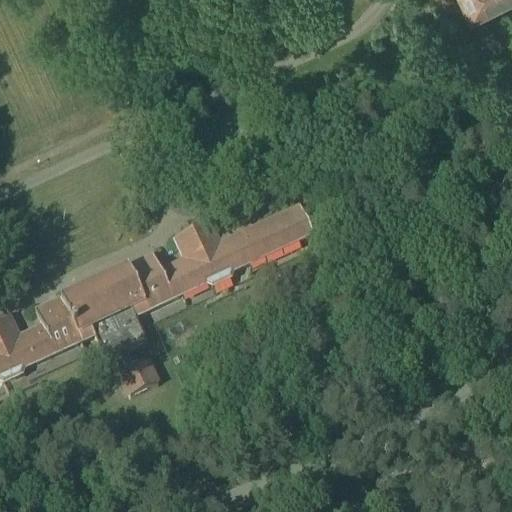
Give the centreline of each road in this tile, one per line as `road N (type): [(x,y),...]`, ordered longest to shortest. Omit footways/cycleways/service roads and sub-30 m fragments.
road 1 (unclassified): [(511,376),(205,511)]
road 2 (unknown): [(141,134),(179,201),(176,221),(0,304)]
road 3 (unknown): [(141,134),(78,0)]
